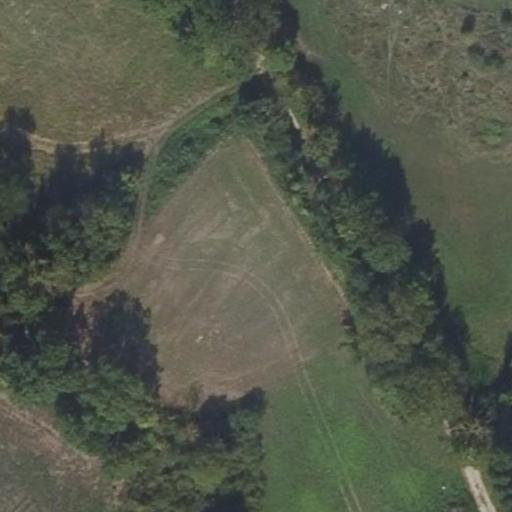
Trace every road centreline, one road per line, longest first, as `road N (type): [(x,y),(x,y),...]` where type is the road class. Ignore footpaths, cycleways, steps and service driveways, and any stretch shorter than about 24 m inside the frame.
road 1 (track): [(231,0),(257,72),(483,511)]
road 2 (track): [(0,278),(73,282),(95,272),(111,255),(156,132),(177,109),(257,72)]
